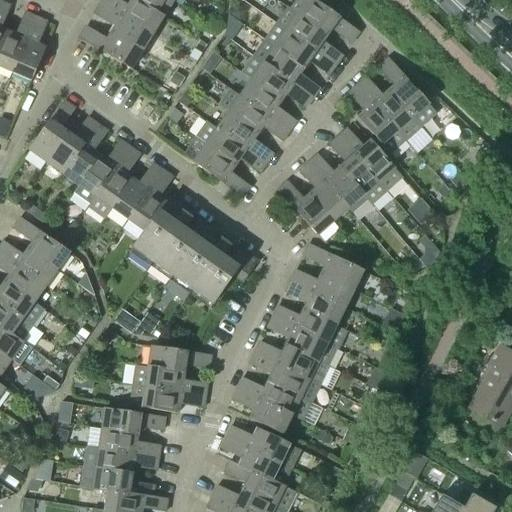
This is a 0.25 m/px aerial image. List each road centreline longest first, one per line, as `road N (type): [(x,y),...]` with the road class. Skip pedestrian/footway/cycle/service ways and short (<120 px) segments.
road 1 (residential): [(181,511),(228,357),(279,257),(242,219)]
road 2 (residential): [(242,219),(51,78)]
road 3 (residential): [(242,219),(387,35)]
road 4 (residential): [(0,193),(51,78)]
